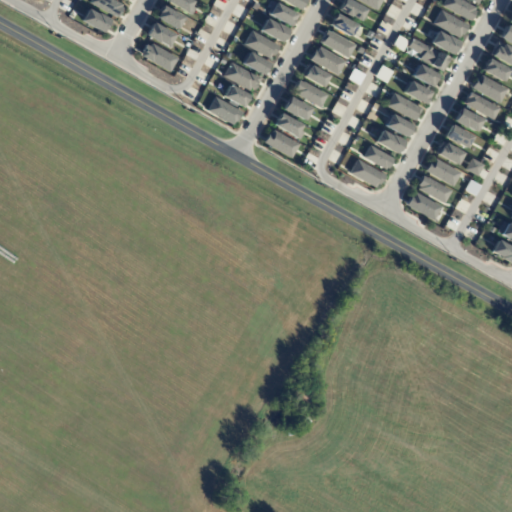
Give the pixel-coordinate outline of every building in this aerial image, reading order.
[(111,0),(120,5),(119,7),(121,8),(116,18),(112,16),(112,17),(87,3),(88,0),(111,0)] [(191,0),(193,1),(190,6),(194,8),(189,16),(164,1),(164,0),(191,0)] [(277,0),(297,11),(303,0),(277,0)] [(346,0),(341,0),(336,10),(348,17),(349,16),(358,21),(364,10),(346,0)] [(355,0),(375,11),(381,0),(355,0)] [(459,0),(443,0),(440,6),(464,20),(465,19),(468,21),(474,12),(472,11),(473,8),(459,0)] [(269,1),(266,7),(270,10),(267,15),(288,26),(294,15),(269,1)] [(161,6),(154,18),(176,30),(182,17),(161,6)] [(87,8),(79,21),(101,33),(108,20),(87,8)] [(76,13),(72,20),(67,17),(71,10),(76,13)] [(439,10),(431,24),(456,38),(459,34),(461,35),(466,26),(439,10)] [(355,25),(348,37),(328,25),(330,21),(334,13),(355,25)] [(275,23),(274,24),(265,19),(258,31),(280,43),(287,30),(275,23)] [(152,22),(144,36),(157,43),(157,41),(167,47),(173,35),(152,22)] [(511,30),(504,26),(498,37),(511,45),(511,30)] [(329,32),(329,33),(325,30),(318,42),(326,47),(346,58),(353,45),(329,32)] [(250,31),(242,45),(268,59),(270,55),(272,56),(278,46),(250,31)] [(434,31),(428,43),(450,55),(457,42),(445,35),(444,36),(434,31)] [(410,39),(405,48),(419,56),(417,59),(437,71),(440,66),(442,67),(447,59),(431,50),(431,49),(424,46),(410,39)] [(511,49),(496,41),(492,48),(494,49),(490,56),(509,66),(511,61),(511,57),(511,55),(511,49)] [(150,44),(148,47),(144,45),(138,55),(168,72),(176,58),(150,44)] [(318,47),(315,52),(313,50),(308,60),(336,76),(344,62),(318,47)] [(247,52),(240,64),(261,76),(267,64),(247,52)] [(486,58),(480,70),(501,82),(507,70),(486,58)] [(259,79),(253,90),(248,88),(247,91),(221,76),(229,62),(259,79)] [(306,64),(300,76),(321,87),(327,75),(306,64)] [(417,64),(410,76),(428,86),(429,86),(432,88),(438,77),(435,76),(435,75),(417,64)] [(363,75),(357,85),(346,79),(352,69),(363,75)] [(479,75),(477,79),(475,78),(470,88),(498,103),(505,90),(479,75)] [(297,80),(292,90),(294,91),(293,93),(319,108),(326,95),(301,81),(301,82),(297,80)] [(408,81),(401,93),(422,105),(429,93),(408,81)] [(227,85),(221,97),(242,109),(249,97),(227,85)] [(468,92),(461,104),(491,120),(497,108),(468,92)] [(392,93),(385,106),(409,119),(413,121),(420,109),(392,93)] [(213,97),(205,111),(231,125),(233,121),(235,122),(240,113),(213,97)] [(287,97),(280,110),(293,117),(293,116),(302,121),(309,109),(287,97)] [(505,102),(502,107),(507,110),(510,104),(505,102)] [(458,108),(451,121),(463,128),(464,126),(474,132),(480,121),(458,108)] [(278,113),(271,126),(293,138),(293,137),(298,139),(301,133),(298,131),(301,126),(278,113)] [(389,114),(383,126),(404,138),(410,126),(389,114)] [(449,125),(442,138),(454,144),(455,143),(464,148),(470,137),(449,125)] [(272,130),(269,134),(267,133),(262,143),(290,158),(297,145),(272,130)] [(379,130),(372,142),(394,155),(402,141),(389,134),(388,135),(379,130)] [(440,142),(434,154),(455,165),(461,153),(440,142)] [(368,146),(361,157),(383,170),(384,168),(386,169),(391,160),(389,159),(390,158),(368,146)] [(470,158),(463,170),(475,177),(482,165),(470,158)] [(433,159),(431,163),(429,162),(423,171),(451,187),(459,173),(433,159)] [(355,160),(347,174),(373,188),(375,184),(377,185),(383,175),(355,160)] [(421,176),(416,186),(417,187),(416,189),(442,204),(449,191),(421,176)] [(468,180),(462,190),(473,196),(478,186),(468,180)] [(414,193),(412,197),(410,196),(405,206),(432,221),(439,207),(414,193)] [(511,243),(507,241),(507,240),(498,235),(505,223),(511,226),(511,243)] [(511,261),(510,265),(498,258),(489,252),(496,240),(511,249),(511,261)] [(296,388),(313,399),(306,411),(289,400),(296,388)]
